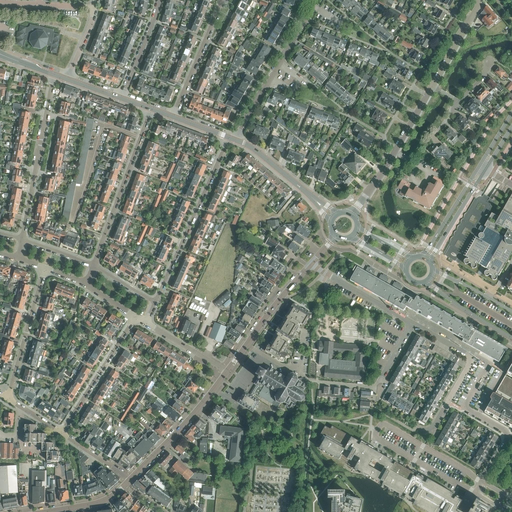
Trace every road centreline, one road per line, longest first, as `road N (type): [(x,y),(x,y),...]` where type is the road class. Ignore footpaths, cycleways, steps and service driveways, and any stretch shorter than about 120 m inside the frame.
road 1 (residential): [(228,137),(155,301)]
road 2 (residential): [(22,239),(53,74)]
road 3 (residential): [(93,265),(150,108)]
road 4 (residential): [(235,140),(313,0)]
road 5 (residential): [(129,479),(227,370)]
road 6 (residential): [(59,433),(134,317)]
road 7 (residential): [(6,398),(44,267)]
road 8 (residential): [(227,370),(310,263)]
road 9 (residential): [(172,116),(221,0)]
road 10 (secondary): [(332,216),(235,140)]
